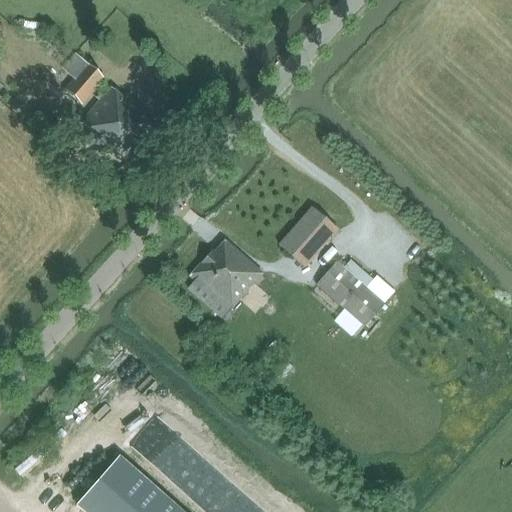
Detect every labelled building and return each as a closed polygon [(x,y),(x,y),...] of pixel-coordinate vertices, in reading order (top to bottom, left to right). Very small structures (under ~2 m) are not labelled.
[(81,105),(103,80),(75,54),(61,69),(73,80),(64,90),(81,105)] [(114,175),(157,125),(126,97),(124,100),(111,89),(102,99),(99,96),(96,99),(99,102),(85,118),(79,112),(76,117),(69,111),(60,121),(102,159),(100,162),(114,175)] [(292,231),(278,246),(304,268),(327,242),(338,231),(312,208),(311,209),(292,231)] [(195,282),(188,290),(222,320),(262,274),(224,242),(223,243),(215,252),(213,250),(189,277),(195,282)] [(364,327),(384,305),(336,263),(316,285),(364,327)] [(337,335),(349,322),(330,306),(319,318),(337,335)] [(253,386),(264,402),(281,389),(270,374),(253,386)] [(175,511),(119,461),(77,509),(80,511),(175,511)]
